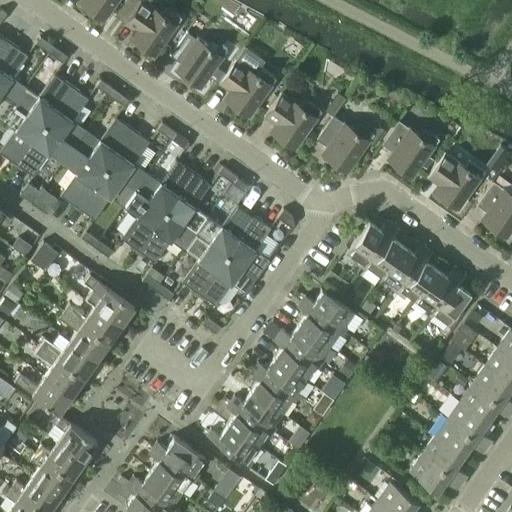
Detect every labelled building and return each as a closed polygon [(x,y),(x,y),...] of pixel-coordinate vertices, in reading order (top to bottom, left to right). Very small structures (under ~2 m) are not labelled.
[(78,0),(103,18),(115,0),(78,0)] [(137,0),(122,22),(134,30),(129,36),(154,53),(180,16),(165,5),(160,10),(146,0),(137,0)] [(168,53),(179,61),(174,68),(200,86),(226,48),(210,37),(206,43),(196,35),(195,36),(185,29),(168,53)] [(0,54),(10,41),(0,34),(0,54)] [(34,41),(48,51),(53,45),(39,35),(34,41)] [(10,41),(0,54),(0,92),(12,102),(25,85),(11,75),(26,53),(10,41)] [(66,54),(53,45),(48,51),(62,61),(66,54)] [(217,82),(227,89),(222,96),(248,114),(274,77),(259,66),(255,71),(244,63),(243,64),(234,58),(217,82)] [(25,85),(12,102),(43,123),(70,85),(53,72),(38,94),(25,85)] [(94,84),(109,95),(114,88),(99,77),(94,84)] [(70,85),(43,123),(73,145),(85,128),(72,118),(87,96),(70,85)] [(127,98),(114,88),(109,95),(122,104),(127,98)] [(262,115),(273,123),(269,129),(294,147),(320,109),(304,98),(300,103),(280,89),(262,115)] [(0,92),(0,118),(0,119),(12,102),(0,92)] [(0,146),(0,151),(15,162),(43,123),(12,102),(0,119),(13,128),(0,146)] [(332,113),(336,108),(328,103),(324,109),(331,114),(332,113)] [(315,137),(325,144),(321,151),(346,169),(367,141),(373,145),(385,129),(379,125),(373,127),(370,131),(357,121),(353,126),(342,118),(341,120),(332,113),(331,114),(315,137)] [(85,128),(73,145),(104,166),(131,128),(114,115),(98,137),(85,128)] [(380,142),(391,150),(386,156),(411,174),(419,163),(426,167),(433,158),(426,153),(438,137),(422,125),(418,131),(407,123),(406,125),(397,118),(380,142)] [(156,127),(170,137),(174,131),(160,121),(156,127)] [(15,162),(32,174),(47,152),(61,162),(73,145),(43,123),(15,162)] [(131,128),(104,166),(134,188),(146,171),(132,161),(148,139),(131,128)] [(188,140),(174,131),(170,137),(183,147),(188,140)] [(59,193),(75,205),(104,166),(73,145),(61,162),(74,171),(59,193)] [(426,174),(436,181),(431,188),(457,207),(484,169),(468,158),(464,163),(453,156),(452,157),(443,150),(426,174)] [(485,163),(496,170),(501,163),(490,156),(485,163)] [(146,171),(134,188),(164,209),(192,171),(175,158),(159,180),(146,171)] [(216,171),(230,181),(235,174),(221,164),(216,171)] [(104,166),(75,205),(93,218),(108,195),(122,205),(134,188),(104,166)] [(192,171),(164,209),(195,231),(207,214),(193,205),(209,183),(192,171)] [(249,184),(235,174),(230,181),(244,191),(249,184)] [(474,203),(485,210),(480,217),(505,235),(511,225),(511,191),(501,184),(500,185),(491,179),(474,203)] [(18,192),(33,202),(37,195),(40,190),(27,180),(18,192)] [(119,236),(137,249),(164,209),(134,188),(122,205),(135,214),(119,236)] [(33,202),(46,212),(51,205),(37,195),(33,202)] [(207,214),(195,231),(225,253),(252,214),(235,202),(220,224),(207,214)] [(276,215),(290,226),(292,222),(291,214),(282,207),(276,215)] [(164,209),(137,249),(153,260),(169,238),(183,248),(195,231),(164,209)] [(0,222),(2,224),(8,216),(0,210),(0,222)] [(252,214),(225,253),(256,274),(267,258),(254,248),(269,226),(252,214)] [(359,260),(356,264),(360,267),(391,223),(385,219),(379,227),(367,219),(345,250),(359,260)] [(391,223),(360,267),(363,269),(366,266),(379,275),(402,243),(391,235),(397,227),(391,223)] [(79,235),(94,245),(98,239),(84,228),(79,235)] [(180,279),(197,292),(198,291),(207,278),(225,253),(195,231),(183,248),(195,257),(180,279)] [(11,244),(24,254),(31,245),(17,235),(11,244)] [(42,239),(29,257),(43,268),(53,255),(48,251),(52,246),(42,239)] [(94,245),(107,255),(112,248),(98,239),(94,245)] [(402,243),(379,275),(391,284),(389,287),(394,291),(425,247),(419,242),(413,251),(402,243)] [(425,247),(394,291),(397,293),(399,290),(412,299),(435,267),(424,259),(430,250),(425,247)] [(198,291),(197,292),(214,304),(230,282),(243,292),(256,274),(225,253),(207,278),(198,291)] [(0,270),(0,275),(6,280),(11,272),(3,266),(0,270)] [(435,267),(412,299),(425,308),(422,311),(426,314),(427,313),(458,270),(452,266),(446,274),(435,267)] [(427,313),(426,314),(430,317),(433,313),(446,323),(469,291),(457,282),(463,274),(458,270),(427,313)] [(84,296),(120,322),(133,304),(88,272),(82,280),(91,286),(84,296)] [(140,278),(154,288),(159,282),(144,272),(140,278)] [(167,275),(164,279),(170,284),(172,280),(167,275)] [(159,282),(154,288),(167,298),(172,291),(159,282)] [(22,291),(10,283),(4,293),(15,301),(22,291)] [(300,299),(344,330),(346,326),(343,324),(353,311),(321,288),(313,300),(304,293),(300,299)] [(5,295),(0,301),(0,308),(7,313),(14,302),(5,295)] [(63,308),(107,339),(120,322),(84,296),(92,302),(85,312),(68,300),(63,308)] [(360,306),(369,312),(374,304),(366,298),(360,306)] [(328,344),(329,345),(338,332),(341,334),(344,330),(300,299),(296,305),(305,311),(297,322),(328,344)] [(74,328),(67,337),(95,357),(107,339),(63,308),(57,316),(74,328)] [(201,321),(215,332),(220,325),(206,314),(201,321)] [(320,363),(323,359),(320,357),(329,345),(328,344),(297,322),(289,333),(280,327),(276,332),(320,363)] [(497,345),(511,356),(511,328),(509,327),(497,345)] [(305,377),(305,378),(314,365),(317,367),(320,363),(276,332),(272,338),(281,344),(273,355),(274,355),(282,361),(305,377)] [(38,343),(82,375),(95,357),(67,337),(60,348),(43,336),(38,343)] [(49,363),(42,372),(70,392),(82,375),(38,343),(32,351),(49,363)] [(485,361),(511,381),(511,356),(497,345),(485,361)] [(296,397),(297,397),(299,393),(296,391),(305,378),(305,377),(282,361),(274,355),(273,355),(265,366),(256,360),(253,365),(296,397)] [(440,374),(447,364),(437,357),(430,367),(440,374)] [(338,369),(346,375),(355,364),(347,358),(338,369)] [(471,381),(511,408),(511,407),(511,399),(503,394),(511,381),(485,361),(471,381)] [(250,389),(282,411),(290,399),(294,401),(297,397),(296,397),(253,365),(249,371),(257,377),(250,388),(250,389)] [(12,379),(39,397),(47,403),(57,410),(70,392),(42,372),(35,383),(18,371),(12,379)] [(327,384),(336,390),(343,380),(335,374),(327,384)] [(458,399),(486,418),(494,407),(506,415),(511,408),(471,381),(458,399)] [(272,430),(273,430),(276,426),(273,424),(282,411),(250,389),(250,388),(241,400),(233,394),(229,399),(272,430)] [(38,417),(47,403),(39,397),(30,411),(38,417)] [(226,421),(258,444),(267,432),(270,434),(273,430),(272,430),(229,399),(225,405),(234,411),(226,421)] [(447,415),(486,444),(490,438),(478,429),(486,418),(458,399),(447,415)] [(317,400),(312,407),(321,414),(326,406),(317,400)] [(311,408),(308,413),(309,420),(314,424),(320,415),(311,408)] [(62,428),(55,438),(83,458),(95,440),(60,415),(54,423),(62,428)] [(433,434),(461,453),(469,441),(482,450),(486,444),(447,415),(433,434)] [(0,444),(15,423),(7,418),(0,427),(0,444)] [(248,464),(252,459),(249,457),(258,444),(226,421),(218,433),(209,427),(205,433),(248,464)] [(421,450),(461,479),(465,473),(453,464),(461,453),(433,434),(421,450)] [(19,450),(24,443),(13,435),(8,442),(19,450)] [(195,476),(196,477),(199,473),(194,470),(204,457),(173,435),(165,446),(155,440),(152,445),(195,476)] [(34,450),(70,475),(83,458),(55,438),(48,448),(40,442),(34,450)] [(156,457),(149,468),(181,491),(189,479),(193,481),(196,477),(195,476),(152,445),(147,451),(156,457)] [(37,463),(30,473),(58,493),(70,475),(34,450),(29,457),(37,463)] [(444,476),(457,485),(461,479),(421,450),(408,469),(436,489),(444,476)] [(172,509),(173,510),(175,506),(172,504),(181,491),(149,468),(141,479),(132,473),(128,478),(172,509)] [(269,469),(263,478),(271,483),(277,475),(269,469)] [(10,485),(45,510),(58,493),(30,473),(23,483),(15,477),(10,485)] [(125,502),(138,511),(175,511),(173,510),(172,509),(128,478),(124,484),(133,490),(125,502)] [(376,498),(395,511),(408,511),(416,499),(388,480),(376,498)] [(9,511),(44,511),(45,510),(10,485),(4,493),(13,499),(5,509),(9,511)] [(206,499),(215,505),(221,497),(212,490),(206,499)] [(365,511),(395,511),(376,498),(365,511)] [(279,511),(289,511),(291,511),(279,502),(274,508),(279,511)]
